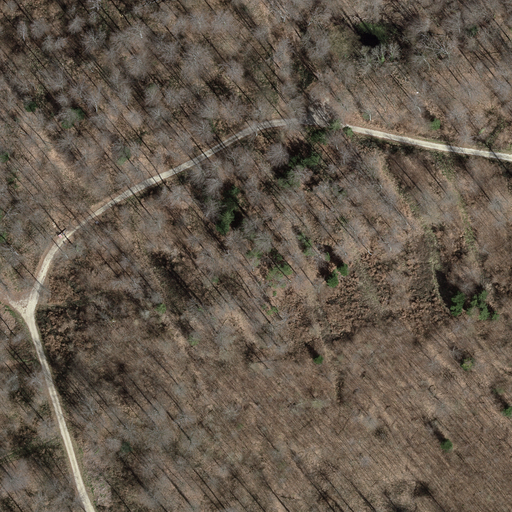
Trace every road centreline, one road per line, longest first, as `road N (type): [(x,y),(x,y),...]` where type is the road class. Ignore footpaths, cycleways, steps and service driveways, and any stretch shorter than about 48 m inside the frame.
road 1 (track): [(91,511),(28,315),(31,294),(78,235),(237,133),(353,123)]
road 2 (track): [(353,123),(511,156)]
road 3 (track): [(321,0),(316,20),(333,57),(334,110),(353,123)]
